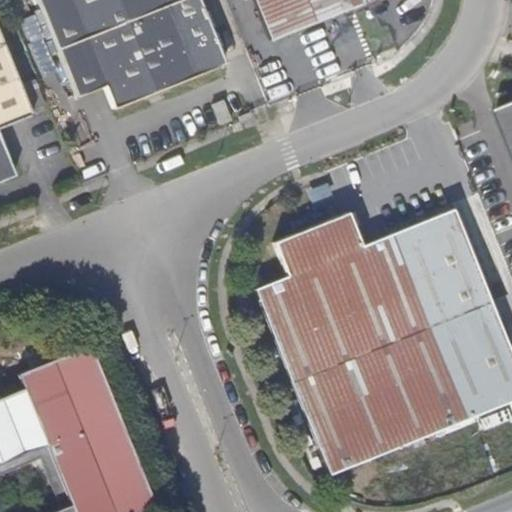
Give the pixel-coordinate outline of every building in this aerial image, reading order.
[(222,64),(196,0),(175,0),(166,4),(164,0),(35,0),(74,97),(102,86),(112,110),(222,64)] [(254,0),(270,39),(368,0),(254,0)] [(0,179),(13,174),(0,140),(0,125),(29,115),(28,110),(44,104),(33,79),(17,85),(0,42),(0,179)] [(511,103),(501,108),(511,136),(511,103)] [(241,120),(253,115),(252,112),(239,117),(241,120)] [(511,359),(451,209),(393,232),(468,418),(511,400),(511,359)] [(468,418),(393,232),(360,246),(347,212),(272,242),(285,276),(252,289),(327,474),(468,418)] [(0,511),(144,511),(153,509),(87,344),(15,373),(21,387),(0,395),(0,511)]
